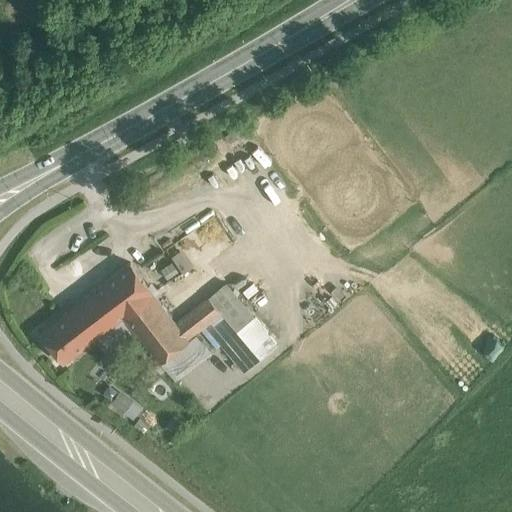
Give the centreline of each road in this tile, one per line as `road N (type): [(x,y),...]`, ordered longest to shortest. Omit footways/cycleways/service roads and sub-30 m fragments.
road 1 (tertiary): [(0,203),(350,0)]
road 2 (primary): [(152,511),(0,388)]
